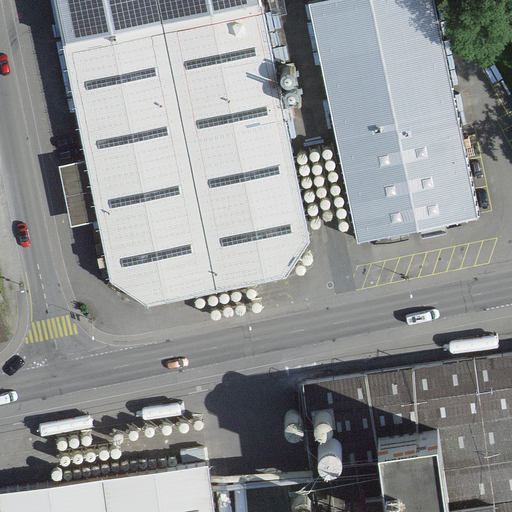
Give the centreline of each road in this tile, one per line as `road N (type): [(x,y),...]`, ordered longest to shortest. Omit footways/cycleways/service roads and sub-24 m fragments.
road 1 (unclassified): [(511,288),(61,377)]
road 2 (unclassified): [(61,377),(0,74)]
